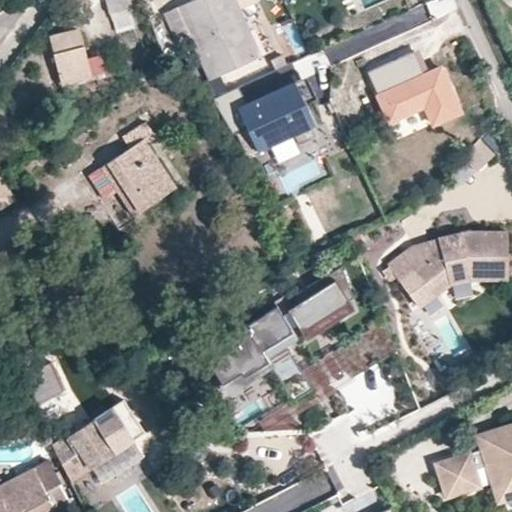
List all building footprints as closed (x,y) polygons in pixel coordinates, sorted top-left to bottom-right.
[(106,0),(112,13),(138,4),(137,0),(106,0)] [(174,37),(188,32),(209,78),(260,54),(254,41),(244,19),(235,0),(190,0),(163,12),(174,37)] [(254,15),(244,19),(254,41),(263,37),(254,15)] [(78,29),(49,37),(61,82),(76,78),(90,74),(86,58),(78,29)] [(425,73),(414,50),(368,71),(390,120),(425,104),(433,123),(461,110),(441,66),(425,73)] [(305,76),(299,79),(308,100),(315,97),(305,76)] [(262,163),(255,150),(294,133),(310,125),(318,122),(308,100),(299,79),(245,104),(237,85),(205,98),(216,117),(237,107),(247,129),(235,134),(244,154),(240,156),(252,175),(262,170),(259,164),(262,163)] [(132,214),(175,187),(144,138),(153,132),(145,120),(122,136),(129,147),(100,166),(114,186),(132,214)] [(313,132),(310,125),(294,133),(297,139),(313,132)] [(0,208),(12,201),(0,180),(0,208)] [(114,186),(100,194),(119,223),(132,214),(114,186)] [(415,269),(432,295),(454,282),(476,276),(510,274),(510,231),(472,229),(441,238),(412,247),(387,263),(398,280),(415,269)] [(302,346),(354,315),(348,304),(355,302),(342,274),(278,310),(302,346)] [(268,361),(302,346),(278,310),(206,359),(227,397),(272,371),(268,361)] [(338,351),(356,377),(399,354),(384,323),(338,351)] [(12,336),(2,341),(18,370),(28,362),(12,336)] [(76,412),(65,392),(68,390),(53,362),(26,376),(29,381),(25,383),(36,404),(31,405),(44,429),(76,412)] [(317,398),(328,417),(338,410),(327,392),(317,398)] [(50,445),(69,480),(144,433),(123,399),(50,445)] [(477,469),(490,465),(504,511),(511,511),(511,424),(503,428),(499,439),(482,444),(484,450),(438,465),(447,491),(466,486),(468,493),(483,488),(477,469)] [(479,435),(482,444),(499,439),(503,428),(479,435)] [(303,432),(244,434),(245,464),(304,461),(303,432)] [(51,502),(65,495),(48,463),(34,470),(51,502)] [(33,468),(2,483),(0,483),(0,511),(56,511),(51,502),(34,470),(33,468)] [(447,491),(449,500),(468,493),(466,486),(447,491)]
